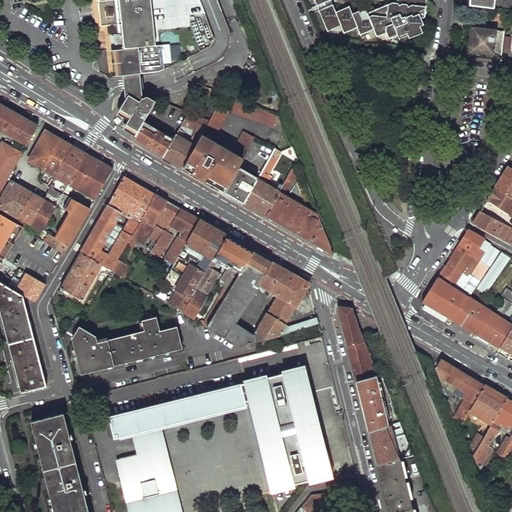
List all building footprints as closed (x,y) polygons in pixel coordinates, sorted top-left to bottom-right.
[(92,0),(93,2),(96,32),(107,31),(108,44),(111,66),(112,78),(119,77),(122,77),(119,50),(133,48),(131,34),(117,35),(113,1),(99,3),(99,0),(92,0)] [(99,0),(99,3),(113,1),(117,35),(131,34),(133,48),(119,50),(122,77),(126,76),(142,75),(160,73),(171,68),(178,83),(216,63),(220,60),(224,54),(226,49),(228,46),(228,37),(226,28),(215,0),(99,0)] [(332,4),(330,0),(328,0),(316,5),(318,10),(332,4)] [(335,11),(332,4),(318,10),(326,31),(340,25),(343,33),(356,27),(359,35),(372,29),(376,36),(385,33),(388,38),(396,34),(401,33),(403,37),(404,40),(422,32),(420,26),(423,24),(420,18),(424,17),(425,0),(396,0),(367,12),(365,8),(351,13),(348,6),(335,11)] [(472,27),(469,51),(501,55),(504,31),(496,30),(496,29),(472,27)] [(142,75),(126,76),(127,86),(128,100),(144,99),(143,84),(142,75)] [(215,92),(197,86),(195,90),(214,97),(215,92)] [(347,91),(361,124),(376,118),(365,91),(359,94),(356,87),(347,91)] [(128,100),(120,113),(130,120),(125,129),(136,135),(143,123),(153,106),(148,104),(147,103),(145,104),(144,99),(128,100)] [(256,107),(235,99),(230,111),(251,118),(256,107)] [(151,111),(177,122),(181,112),(155,101),(151,111)] [(17,114),(0,104),(0,129),(27,145),(38,126),(17,114)] [(229,111),(218,105),(208,123),(206,127),(217,133),(229,111)] [(276,114),(256,107),(251,118),(272,126),(276,114)] [(173,139),(162,157),(175,164),(182,169),(201,136),(206,127),(208,123),(186,114),(179,128),(186,132),(189,127),(197,131),(190,143),(175,135),(173,139)] [(136,135),(133,140),(143,146),(162,157),(173,139),(143,123),(136,135)] [(53,135),(46,131),(30,162),(44,169),(60,139),(53,135)] [(247,151),(254,139),(243,133),(236,144),(247,151)] [(242,160),(201,136),(182,169),(192,174),(207,183),(224,193),(237,170),(242,160)] [(0,193),(25,149),(4,137),(0,144),(0,193)] [(66,142),(60,139),(44,169),(46,170),(55,175),(56,176),(73,146),(66,142)] [(80,150),(73,146),(56,176),(48,192),(60,198),(62,193),(85,153),(80,150)] [(292,147),(284,150),(288,161),(296,158),(292,147)] [(257,181),(244,204),(258,212),(266,216),(277,196),(278,194),(263,184),(280,154),(274,151),(257,181)] [(89,155),(85,153),(62,193),(71,198),(76,187),(95,198),(112,168),(109,166),(89,155)] [(295,162),(279,192),(283,194),(293,175),(295,181),(294,185),(299,198),(301,197),(303,202),(311,200),(295,162)] [(511,168),(509,166),(496,188),(511,198),(511,168)] [(55,175),(46,170),(40,180),(50,185),(55,175)] [(237,170),(224,193),(237,200),(244,204),(257,181),(237,170)] [(156,194),(124,176),(114,194),(98,222),(90,236),(81,253),(111,270),(117,260),(126,245),(156,194)] [(31,194),(11,182),(1,198),(0,197),(0,212),(16,222),(31,194)] [(511,198),(496,188),(488,199),(511,214),(511,230),(505,240),(511,244),(511,198)] [(60,198),(48,192),(43,201),(31,223),(43,229),(60,198)] [(71,198),(62,193),(60,198),(43,229),(50,234),(54,236),(74,199),(71,198)] [(43,201),(31,194),(16,222),(24,227),(28,221),(31,223),(43,201)] [(161,198),(156,194),(126,245),(131,248),(135,239),(142,243),(152,226),(166,201),(161,198)] [(310,212),(278,194),(277,196),(266,216),(294,233),(331,255),(333,254),(317,216),(312,202),(307,204),(310,212)] [(178,208),(166,201),(152,226),(154,227),(149,237),(153,239),(147,248),(157,254),(182,210),(178,208)] [(196,218),(182,210),(157,254),(154,257),(168,265),(170,262),(173,264),(199,220),(196,218)] [(480,211),(473,223),(505,240),(511,230),(511,229),(480,211)] [(0,268),(24,227),(16,222),(0,212),(0,268)] [(213,228),(199,220),(173,264),(154,296),(182,312),(227,235),(213,228)] [(466,229),(458,243),(476,253),(478,249),(484,239),(466,229)] [(68,244),(54,236),(50,234),(45,241),(64,253),(65,249),(68,244)] [(242,245),(227,235),(182,312),(192,318),(219,271),(216,269),(221,259),(229,264),(220,279),(224,281),(222,286),(224,287),(202,324),(207,327),(252,251),(242,245)] [(476,253),(458,243),(436,278),(453,289),(456,285),(470,294),(479,281),(471,275),(469,277),(484,253),(478,249),(476,253)] [(317,318),(288,326),(285,323),(308,283),(280,267),(252,251),(207,327),(238,345),(319,324),(317,318)] [(111,270),(81,253),(71,270),(61,288),(80,300),(99,269),(108,275),(111,270)] [(127,267),(117,260),(111,270),(122,277),(127,267)] [(46,283),(26,272),(16,289),(36,301),(40,293),(46,283)] [(436,278),(422,301),(426,304),(423,309),(434,315),(444,321),(447,316),(472,331),(476,333),(474,337),(487,345),(489,341),(500,347),(511,327),(511,325),(453,289),(436,278)] [(22,294),(0,282),(0,304),(8,337),(21,390),(46,385),(22,294)] [(511,301),(511,291),(506,288),(501,295),(511,301)] [(511,303),(505,299),(497,310),(503,314),(511,303)] [(346,307),(338,307),(356,381),(378,375),(363,342),(352,308),(346,307)] [(184,346),(179,325),(161,329),(159,316),(145,319),(147,330),(98,341),(97,336),(78,326),(72,337),(81,372),(184,346)] [(75,317),(62,339),(64,349),(72,337),(78,326),(81,321),(75,317)] [(511,327),(500,347),(510,353),(511,354),(511,327)] [(470,411),(486,384),(467,373),(441,358),(436,366),(441,378),(449,383),(447,387),(465,397),(456,415),(465,420),(470,411)] [(271,491),(334,475),(314,395),(307,367),(108,416),(114,439),(132,434),(137,454),(115,460),(128,511),(182,511),(162,428),(250,407),(271,491)] [(378,375),(356,381),(363,410),(368,432),(388,426),(383,405),(393,403),(382,374),(378,375)] [(496,415),(506,397),(501,394),(486,384),(470,411),(491,423),(493,420),(496,415)] [(511,424),(511,400),(506,397),(496,415),(511,424)] [(87,511),(63,413),(31,421),(33,432),(52,511),(87,511)] [(500,424),(493,420),(491,423),(488,430),(476,450),(473,455),(480,468),(492,447),(488,445),(500,424)] [(388,426),(368,432),(373,451),(377,465),(401,458),(414,455),(406,434),(397,437),(392,424),(388,426)] [(488,430),(481,426),(470,446),(476,450),(488,430)] [(504,455),(511,439),(511,437),(508,435),(499,452),(504,455)] [(401,458),(377,465),(382,486),(388,511),(412,511),(411,509),(420,509),(420,504),(411,504),(401,458)] [(333,511),(342,502),(329,493),(311,494),(296,511),(333,511)]
